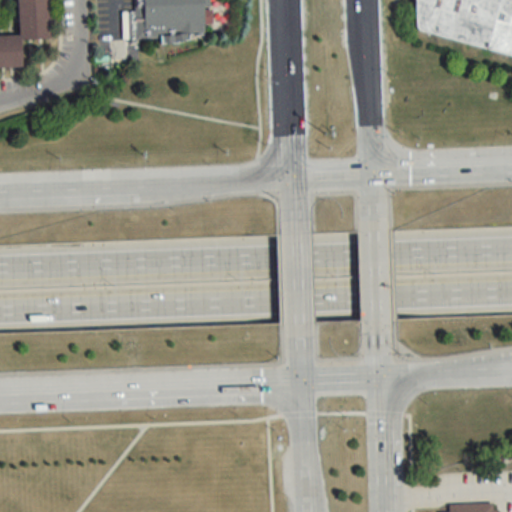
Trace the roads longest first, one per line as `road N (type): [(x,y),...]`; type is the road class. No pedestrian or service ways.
road 1 (motorway): [(0,314),(511,293)]
road 2 (motorway): [(395,255),(0,269)]
road 3 (secondary): [(0,391),(299,379)]
road 4 (secondary): [(292,173),(0,185)]
road 5 (secondary): [(287,0),(292,173)]
road 6 (secondary): [(373,171),(366,0)]
road 7 (secondary): [(511,163),(373,171)]
road 8 (secondary): [(385,511),(383,376)]
road 9 (secondary): [(299,379),(304,511)]
road 10 (secondary): [(383,376),(511,368)]
